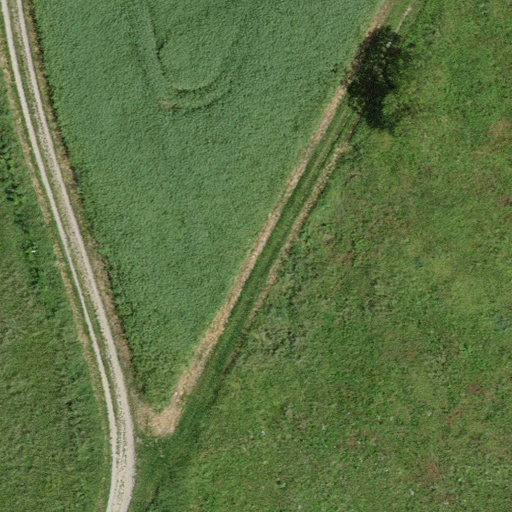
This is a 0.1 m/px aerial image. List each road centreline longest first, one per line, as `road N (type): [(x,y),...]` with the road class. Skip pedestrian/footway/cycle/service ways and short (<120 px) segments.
road 1 (track): [(123,495),(172,435),(397,0)]
road 2 (track): [(14,0),(41,131),(122,401),(128,462),(119,511)]
